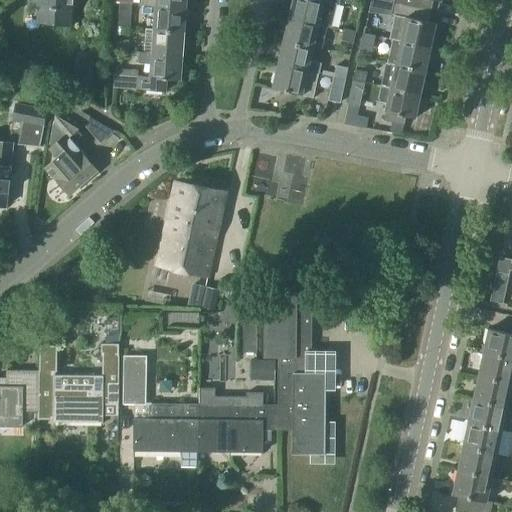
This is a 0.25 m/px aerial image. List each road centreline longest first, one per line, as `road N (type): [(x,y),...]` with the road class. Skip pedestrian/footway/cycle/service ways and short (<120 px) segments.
road 1 (residential): [(397,511),(472,171)]
road 2 (residential): [(198,136),(128,171),(0,286)]
road 3 (residential): [(472,171),(243,132)]
road 4 (residential): [(472,171),(511,0)]
road 5 (residential): [(198,136),(211,0)]
road 6 (residential): [(243,132),(267,0)]
